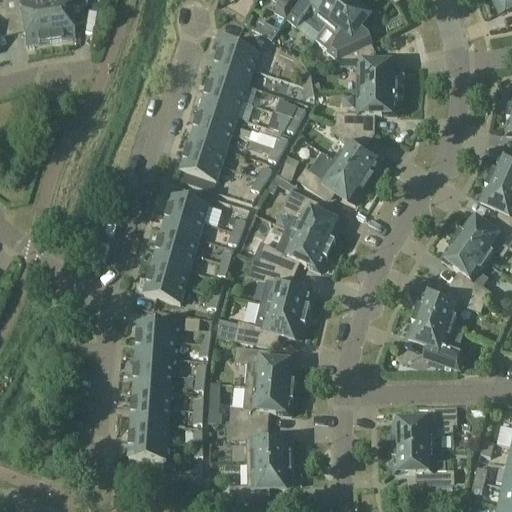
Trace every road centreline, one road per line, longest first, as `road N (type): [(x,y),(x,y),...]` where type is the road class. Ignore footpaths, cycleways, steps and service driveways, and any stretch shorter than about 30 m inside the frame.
road 1 (residential): [(338,392),(343,348),(370,272),(439,170),(455,63)]
road 2 (residential): [(106,301),(187,32)]
road 3 (residential): [(511,396),(338,392)]
road 4 (residential): [(98,461),(106,301)]
road 5 (residential): [(106,301),(76,291),(0,228)]
road 6 (residential): [(343,511),(338,392)]
